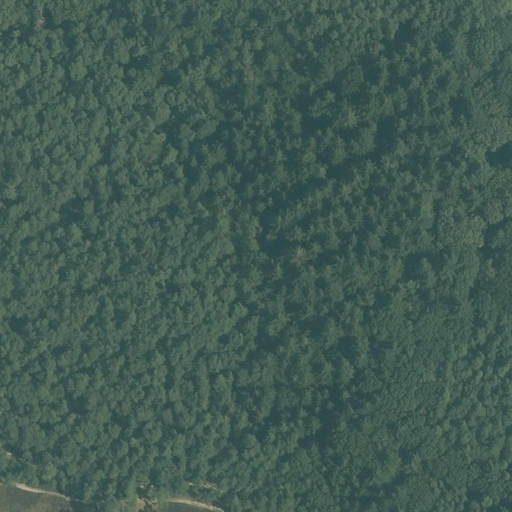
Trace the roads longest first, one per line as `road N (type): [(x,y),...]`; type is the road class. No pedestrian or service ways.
road 1 (unknown): [(0,441),(17,451),(143,457),(314,511)]
road 2 (track): [(347,72),(367,123),(511,296)]
road 3 (track): [(0,480),(99,505),(182,500),(222,511)]
road 4 (track): [(500,25),(347,72)]
